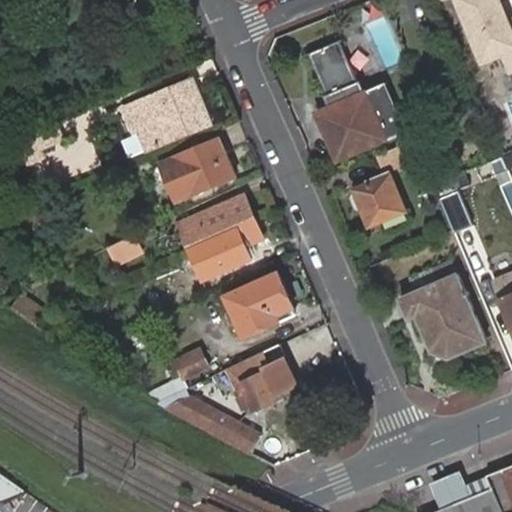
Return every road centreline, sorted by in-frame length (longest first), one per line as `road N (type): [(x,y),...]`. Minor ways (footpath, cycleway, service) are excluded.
road 1 (residential): [(229,33),(411,452)]
road 2 (primary): [(265,511),(411,452)]
